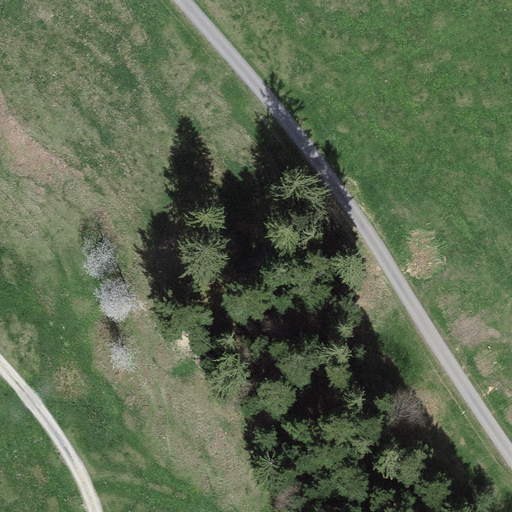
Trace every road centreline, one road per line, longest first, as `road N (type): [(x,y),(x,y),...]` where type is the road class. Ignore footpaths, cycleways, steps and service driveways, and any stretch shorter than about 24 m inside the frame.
road 1 (track): [(182,0),(365,227),(511,457)]
road 2 (track): [(97,511),(67,451),(0,363)]
